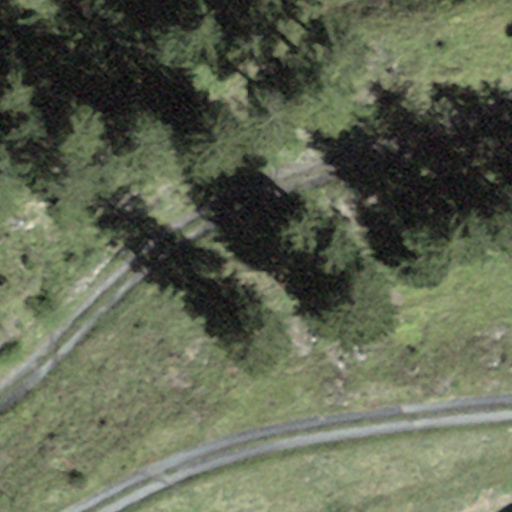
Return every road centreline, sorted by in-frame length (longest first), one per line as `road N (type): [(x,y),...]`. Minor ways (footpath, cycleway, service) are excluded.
road 1 (track): [(511,101),(181,224),(0,399)]
road 2 (track): [(97,511),(206,457),(411,419),(511,415)]
